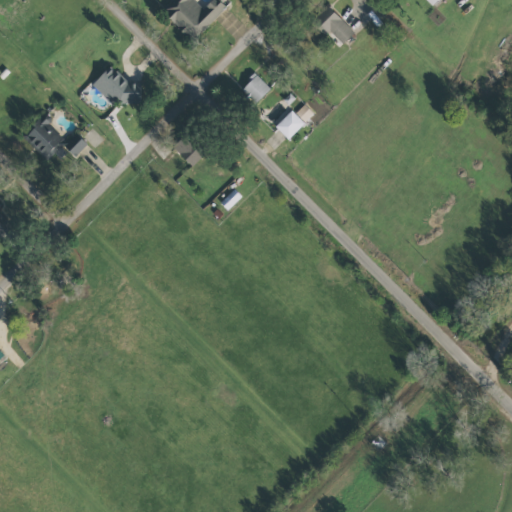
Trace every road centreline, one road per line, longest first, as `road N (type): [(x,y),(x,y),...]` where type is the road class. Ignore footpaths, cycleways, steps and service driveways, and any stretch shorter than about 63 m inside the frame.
road 1 (residential): [(511,406),(200,89)]
road 2 (residential): [(0,289),(289,0)]
road 3 (residential): [(200,89),(112,0)]
